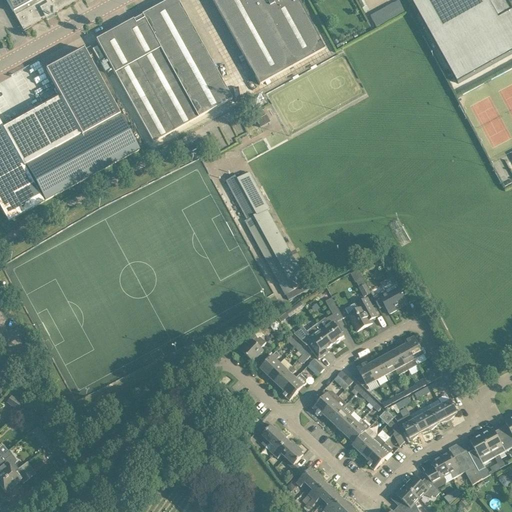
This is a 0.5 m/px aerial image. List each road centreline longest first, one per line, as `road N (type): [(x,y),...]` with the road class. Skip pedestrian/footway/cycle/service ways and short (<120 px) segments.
road 1 (residential): [(9,511),(215,365),(230,364),(287,419)]
road 2 (residential): [(287,419),(333,373),(418,326),(461,397),(475,397)]
road 3 (residential): [(0,246),(203,137)]
road 4 (residential): [(382,511),(422,460),(465,435),(475,397)]
road 5 (unclassified): [(0,65),(118,0)]
road 6 (residential): [(287,419),(375,511)]
